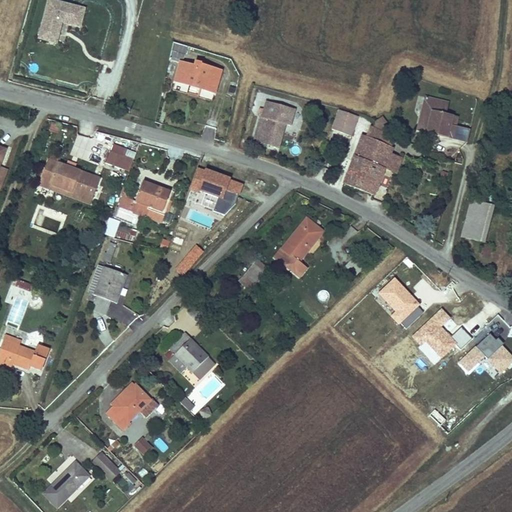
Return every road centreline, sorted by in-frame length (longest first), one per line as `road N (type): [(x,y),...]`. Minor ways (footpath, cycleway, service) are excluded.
road 1 (residential): [(297,173),(42,423)]
road 2 (unclassified): [(0,87),(297,173)]
road 3 (unclassified): [(297,173),(511,302)]
road 4 (tertiary): [(511,424),(396,511)]
